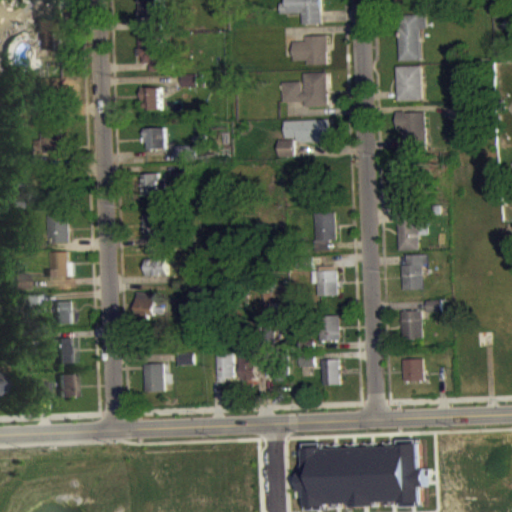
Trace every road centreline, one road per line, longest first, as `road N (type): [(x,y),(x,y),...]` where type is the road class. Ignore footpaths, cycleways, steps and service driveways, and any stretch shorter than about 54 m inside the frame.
road 1 (tertiary): [(0,432),(511,412)]
road 2 (residential): [(98,0),(114,428)]
road 3 (residential): [(359,0),(376,418)]
